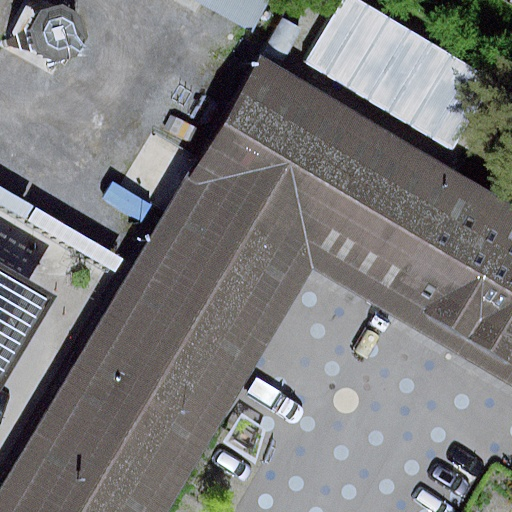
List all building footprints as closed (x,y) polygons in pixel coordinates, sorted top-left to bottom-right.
[(213,0),(190,0),(208,10),(213,0)] [(498,82),(359,0),(346,0),(309,63),(456,151),(498,82)] [(64,6),(43,12),(32,32),(37,53),(57,64),(79,58),(89,39),(83,17),(64,6)] [(0,495),(0,511),(167,511),(207,443),(316,271),(511,388),(511,206),(262,58),(0,495)] [(0,392),(61,291),(0,254),(0,392)]
